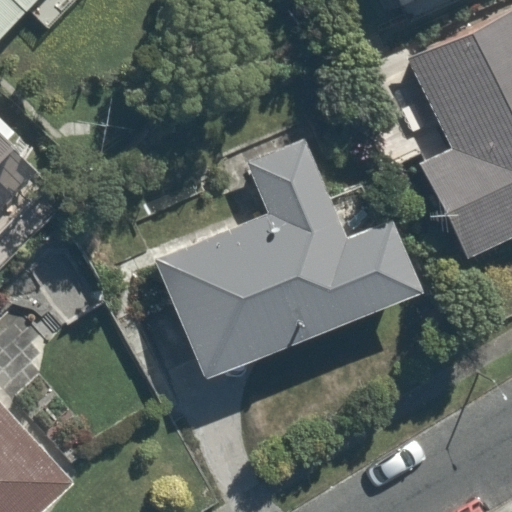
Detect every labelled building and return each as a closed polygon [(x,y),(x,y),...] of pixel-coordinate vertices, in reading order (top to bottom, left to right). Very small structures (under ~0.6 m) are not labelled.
[(0,0),(0,36),(36,0),(0,0)] [(511,5),(402,62),(442,141),(412,156),(469,266),(511,243),(511,5)] [(151,250),(199,380),(423,296),(389,206),(358,217),(323,125),(241,156),(261,209),(151,250)] [(0,166),(16,150),(0,134),(0,166)] [(0,511),(38,511),(72,479),(0,406),(0,511)]
